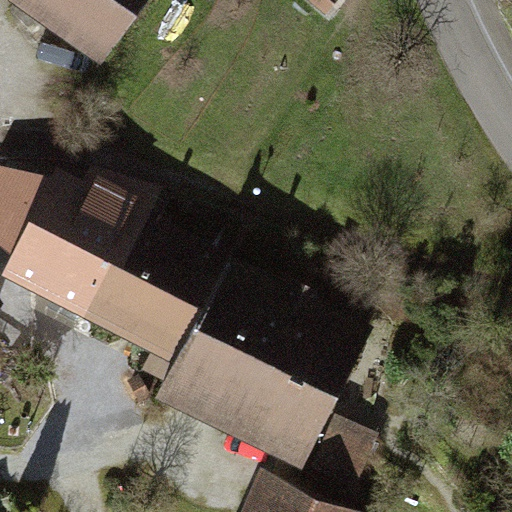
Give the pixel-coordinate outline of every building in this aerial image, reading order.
[(38,0),(113,52),(149,0),(38,0)] [(0,240),(16,255),(8,271),(180,354),(230,261),(155,222),(172,191),(102,169),(92,190),(60,172),(56,179),(6,170),(0,181),(0,240)] [(180,354),(163,387),(304,455),(371,330),(313,301),(318,291),(300,281),(295,292),(230,261),(180,354)] [(374,439),(337,424),(323,460),(360,475),(374,439)] [(365,511),(277,474),(259,511),(365,511)]
